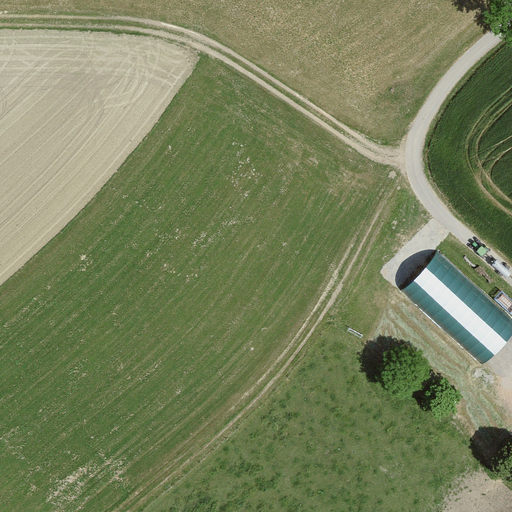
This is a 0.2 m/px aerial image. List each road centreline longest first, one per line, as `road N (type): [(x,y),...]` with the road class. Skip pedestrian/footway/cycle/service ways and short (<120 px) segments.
road 1 (track): [(15,9),(214,41),(354,143),(412,152)]
road 2 (track): [(511,282),(428,204),(411,167),(413,129),(493,30),(511,19)]
